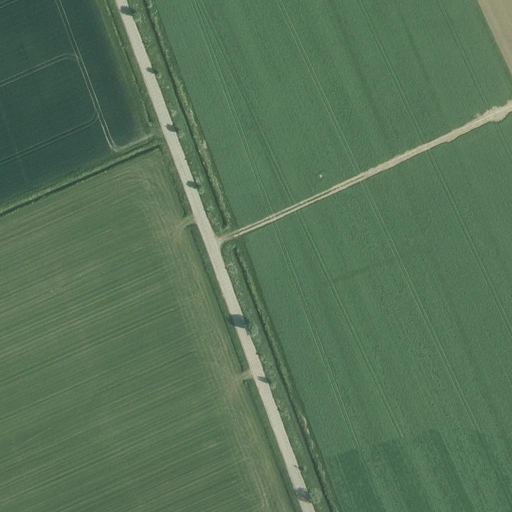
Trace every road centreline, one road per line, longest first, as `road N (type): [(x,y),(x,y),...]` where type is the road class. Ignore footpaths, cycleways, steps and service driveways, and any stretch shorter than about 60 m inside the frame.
road 1 (tertiary): [(308,511),(119,0)]
road 2 (track): [(511,114),(212,251)]
